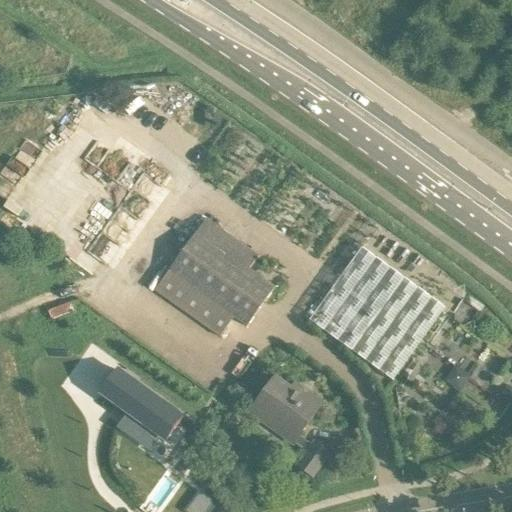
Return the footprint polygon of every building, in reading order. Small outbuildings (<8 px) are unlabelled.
[(220,338),(234,318),(247,328),(275,289),(249,270),(259,257),(206,220),(155,292),(220,338)] [(80,240),(69,255),(91,271),(102,256),(80,240)] [(443,312),(359,252),(309,323),(393,383),(443,312)] [(117,371),(100,395),(128,415),(161,438),(160,438),(161,438),(170,445),(180,432),(176,429),(183,419),(117,371)] [(250,414),(267,426),(307,454),(297,468),(312,479),(330,454),(315,443),(313,446),(300,437),(322,406),(305,394),(302,399),(275,379),(250,414)]
